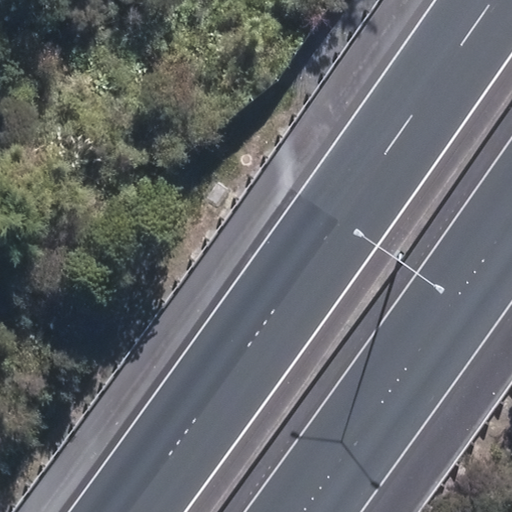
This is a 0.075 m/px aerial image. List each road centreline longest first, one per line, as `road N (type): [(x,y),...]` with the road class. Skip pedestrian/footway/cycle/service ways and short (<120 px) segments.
road 1 (motorway): [(113,511),(480,0)]
road 2 (motorway): [(511,212),(296,511)]
